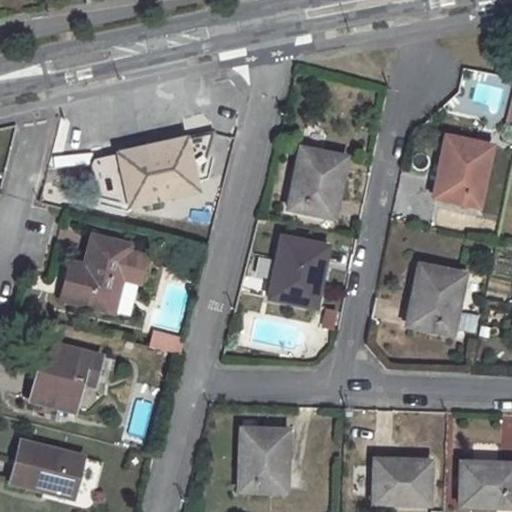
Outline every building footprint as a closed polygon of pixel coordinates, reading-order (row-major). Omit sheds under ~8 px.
[(214,130),(92,158),(102,198),(133,206),(197,190),(194,175),(202,173),(214,130)] [(446,136),(444,147),(450,149),(453,138),(446,136)] [(446,159),(437,196),(479,205),(492,146),(453,138),(450,149),(444,147),(442,158),(446,159)] [(301,149),(298,159),(306,161),(308,151),(301,149)] [(299,170),(291,208),(333,217),(346,158),(308,151),(306,161),(298,159),(296,169),(299,170)] [(70,262),(60,300),(112,312),(130,245),(93,235),(85,266),(70,262)] [(282,238),(280,248),(287,249),(289,240),(282,238)] [(281,258),(273,298),(314,307),(327,248),(289,240),(287,249),(280,248),(278,257),(281,258)] [(419,265),(417,276),(423,277),(426,266),(419,265)] [(419,287),(410,325),(451,334),(464,275),(426,266),(423,277),(417,276),(414,286),(419,287)] [(326,310),(323,325),(333,328),(337,312),(326,310)] [(466,313),(463,331),(475,334),(479,316),(466,313)] [(153,331),(149,346),(167,350),(170,335),(153,331)] [(170,335),(167,350),(180,353),(184,338),(170,335)] [(45,343),(31,401),(74,411),(81,383),(93,386),(101,355),(45,343)] [(242,430),(239,489),(284,491),(284,452),(287,452),(287,440),(281,441),(281,431),(242,430)] [(22,442),(11,484),(73,498),(83,457),(22,442)] [(374,460),(372,503),(429,505),(431,460),(392,458),(392,461),(374,460)] [(460,461),(458,506),(511,507),(511,465),(499,465),(499,462),(460,461)]
